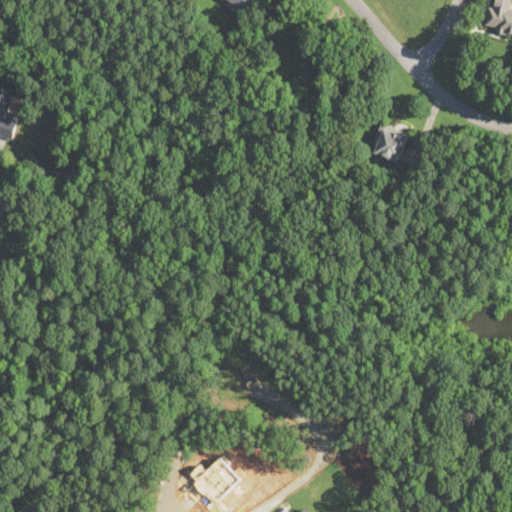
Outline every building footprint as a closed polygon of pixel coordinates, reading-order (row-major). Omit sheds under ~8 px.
[(249,0),(229,0),(245,8),(249,0)] [(511,33),(511,0),(492,0),(487,29),(511,33)] [(10,110),(13,89),(0,87),(0,134),(14,137),(18,111),(10,110)] [(398,163),(411,133),(384,121),(371,151),(398,163)] [(0,207),(11,199),(0,185),(0,207)]
